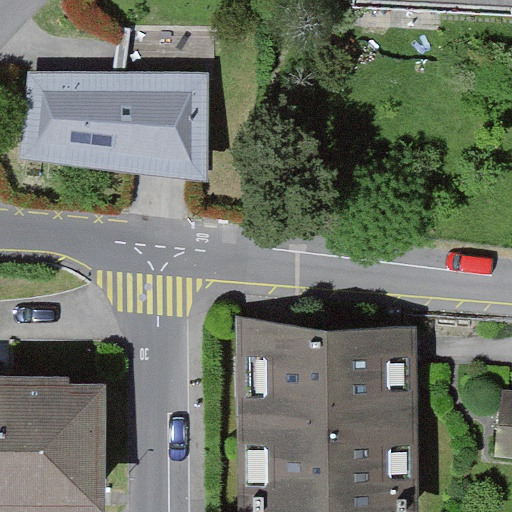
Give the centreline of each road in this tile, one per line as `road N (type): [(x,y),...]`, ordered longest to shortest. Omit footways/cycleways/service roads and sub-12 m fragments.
road 1 (residential): [(511,283),(156,250)]
road 2 (residential): [(156,250),(157,511)]
road 3 (residential): [(156,250),(0,233)]
